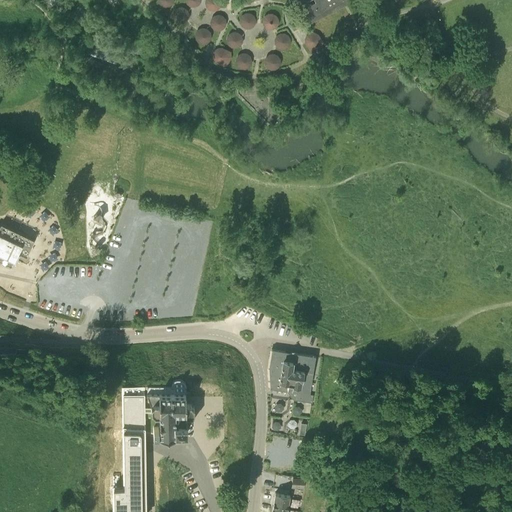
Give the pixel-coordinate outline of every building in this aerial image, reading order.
[(207,0),(206,8),(219,9),(219,0),(207,0)] [(316,0),(319,4),(312,7),(311,4),(301,9),(308,23),(351,1),(349,0),(316,0)] [(189,19),(189,5),(174,6),(175,20),(189,19)] [(241,14),(244,27),(257,24),(253,10),(241,14)] [(229,23),(222,12),(211,19),(218,30),(229,23)] [(279,12),(264,12),(264,26),(279,27),(279,12)] [(199,26),(196,40),(209,43),(211,29),(199,26)] [(231,46),(244,43),(240,29),(227,32),(231,46)] [(286,30),(274,37),(281,49),(293,42),(286,30)] [(218,44),(212,59),(228,65),(234,50),(218,44)] [(238,51),(237,66),(251,66),(252,52),(238,51)] [(266,53),(267,68),(281,67),(280,53),(266,53)] [(270,116),(275,110),(259,96),(254,101),(270,116)] [(103,212),(92,212),(93,231),(103,231),(103,212)] [(0,262),(9,267),(13,258),(15,259),(19,251),(26,254),(33,238),(0,222),(0,223),(0,262)] [(298,401),(312,404),(313,395),(309,394),(315,355),(282,350),(272,348),(269,367),(270,388),(299,393),(298,401)] [(175,449),(175,436),(175,435),(176,435),(176,429),(187,429),(187,415),(191,415),(195,412),(194,405),(191,401),(186,401),(186,393),(148,393),(151,406),(151,410),(151,427),(152,433),(152,449),(175,449)] [(126,488),(115,488),(115,511),(146,511),(146,433),(147,433),(152,433),(151,427),(145,427),(145,411),(151,410),(151,406),(145,406),(145,394),(125,394),(125,401),(118,401),(118,428),(125,428),(126,488)] [(305,480),(303,479),(292,478),(291,487),(304,489),(305,480)] [(272,508),(287,510),(289,495),(275,492),(272,508)]
